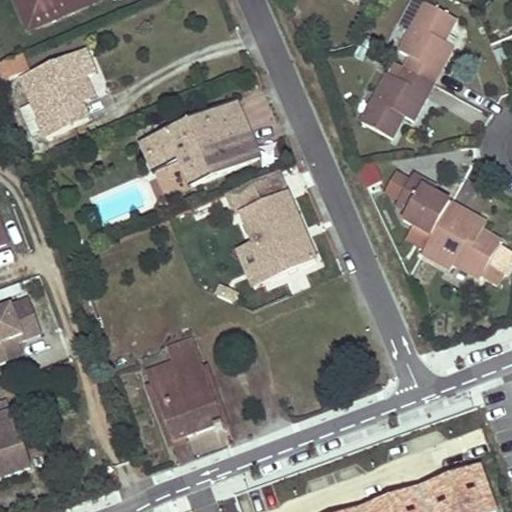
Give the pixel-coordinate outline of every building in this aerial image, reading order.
[(16,0),(30,32),(105,0),(16,0)] [(413,61),(408,71),(434,85),(455,48),(445,43),(458,22),(427,5),(402,55),(413,61)] [(88,52),(23,79),(35,107),(39,105),(44,118),(39,120),(47,139),(90,120),(84,104),(92,101),(83,81),(89,78),(98,74),(88,52)] [(24,56),(0,66),(0,79),(1,84),(30,71),(24,56)] [(390,76),(362,125),(392,141),(406,118),(413,123),(434,85),(408,71),(402,82),(390,76)] [(98,99),(89,78),(83,81),(92,101),(98,99)] [(237,102),(208,114),(219,140),(248,128),(237,102)] [(44,118),(39,105),(35,107),(33,108),(39,120),(44,118)] [(208,114),(150,139),(154,148),(148,151),(151,158),(177,147),(182,159),(194,187),(260,159),(248,128),(219,140),(208,114)] [(154,148),(150,139),(144,142),(148,151),(154,148)] [(177,147),(151,158),(156,170),(182,159),(177,147)] [(380,164),(360,168),(362,174),(368,187),(383,184),(380,164)] [(281,172),(229,194),(238,216),(242,214),(254,242),(270,281),(318,261),(307,235),(302,237),(299,229),(304,227),(281,172)] [(398,175),(389,193),(402,200),(411,182),(398,175)] [(402,200),(398,207),(409,213),(404,223),(417,230),(435,241),(454,207),(435,197),(423,190),(427,183),(415,176),(411,182),(402,200)] [(427,183),(423,190),(435,197),(439,190),(427,183)] [(427,254),(426,257),(452,272),(455,267),(483,282),(484,280),(490,268),(506,276),(508,277),(511,272),(511,267),(511,255),(501,249),(503,244),(484,233),(477,228),(479,222),(454,207),(435,241),(427,254)] [(479,222),(477,228),(484,233),(487,226),(479,222)] [(299,229),(302,237),(307,235),(304,227),(299,229)] [(417,230),(409,244),(427,254),(435,241),(417,230)] [(270,281),(254,242),(241,247),(257,286),(270,281)] [(490,268),(484,280),(499,288),(506,276),(490,268)] [(221,286),(217,294),(233,301),(237,293),(221,286)] [(42,335),(30,301),(0,312),(0,365),(23,357),(18,344),(16,339),(22,337),(24,341),(42,335)] [(176,364),(148,373),(174,443),(173,443),(182,465),(195,460),(187,438),(225,424),(194,341),(171,350),(176,364)] [(0,413),(0,481),(32,470),(11,414),(2,418),(0,413)] [(378,511),(368,482),(284,511),(378,511)]
